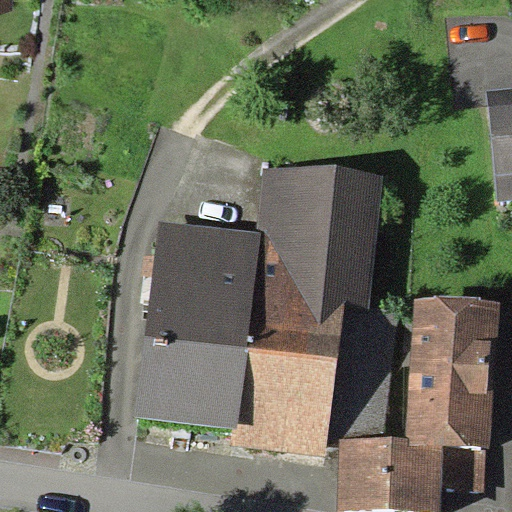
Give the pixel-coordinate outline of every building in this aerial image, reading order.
[(0,0),(0,17),(10,18),(10,0),(0,0)] [(511,87),(487,90),(499,200),(511,198),(511,87)] [(258,231),(158,221),(137,418),(233,428),(231,448),(326,458),(327,446),(339,447),(340,435),(385,437),(398,314),(370,311),(384,177),(265,165),(258,231)] [(499,303),(414,297),(405,438),(405,443),(485,446),(490,447),(499,303)] [(483,491),(485,446),(405,443),(405,438),(385,437),(340,435),(339,447),(337,509),(419,511),(441,511),(443,490),(483,491)]
